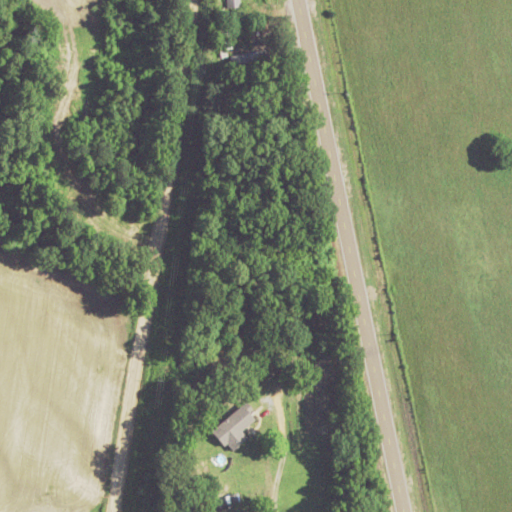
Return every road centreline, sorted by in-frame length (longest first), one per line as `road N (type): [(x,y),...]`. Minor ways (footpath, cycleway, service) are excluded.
road 1 (primary): [(401,511),(296,0)]
road 2 (residential): [(113,511),(185,0)]
